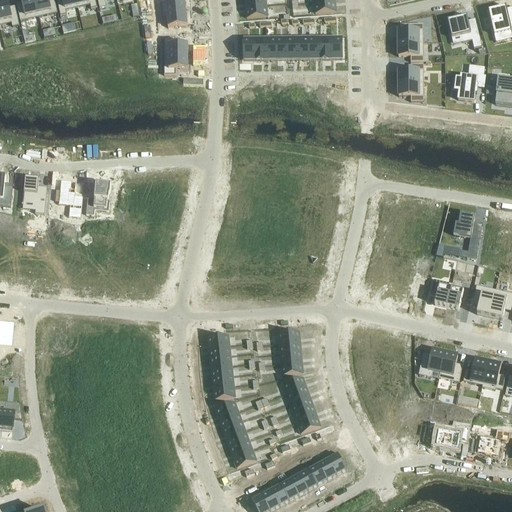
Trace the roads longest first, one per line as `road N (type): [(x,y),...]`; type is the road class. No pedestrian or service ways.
road 1 (residential): [(212,161),(44,168),(0,161)]
road 2 (residential): [(222,509),(183,399),(180,319)]
road 3 (unclassified): [(334,309),(511,348)]
road 4 (residential): [(380,478),(336,390),(334,309)]
road 5 (residential): [(180,319),(212,161)]
road 6 (residential): [(212,161),(214,0)]
road 7 (residential): [(180,319),(30,305)]
road 8 (residential): [(363,181),(511,207)]
road 9 (residential): [(368,105),(511,123)]
road 10 (residential): [(39,448),(28,387),(30,305)]
road 11 (residential): [(380,478),(416,461),(511,476)]
road 12 (residential): [(334,309),(363,181)]
